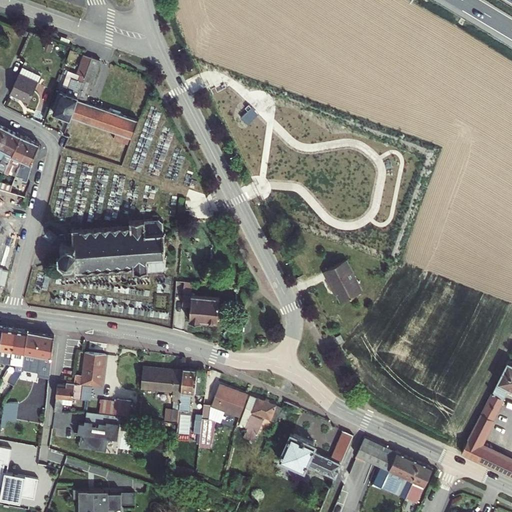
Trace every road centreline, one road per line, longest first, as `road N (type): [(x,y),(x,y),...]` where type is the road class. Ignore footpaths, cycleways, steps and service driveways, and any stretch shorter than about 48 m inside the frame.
road 1 (tertiary): [(279,366),(294,330),(291,306),(164,57)]
road 2 (tertiary): [(11,314),(279,366)]
road 3 (residential): [(11,314),(53,147),(0,113)]
road 4 (tertiary): [(279,366),(345,412),(456,463)]
